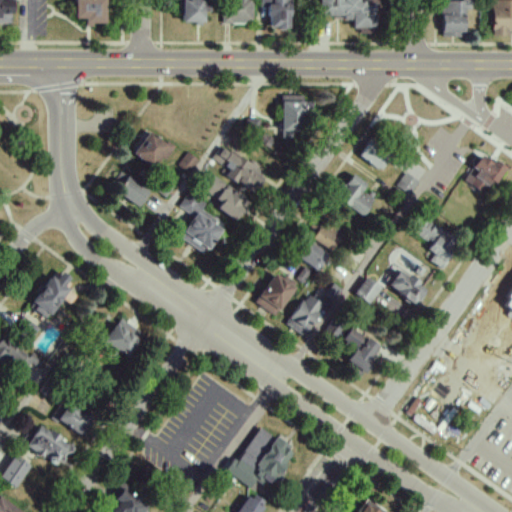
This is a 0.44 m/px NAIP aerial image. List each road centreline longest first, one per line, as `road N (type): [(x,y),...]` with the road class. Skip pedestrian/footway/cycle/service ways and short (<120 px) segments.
road 1 (residential): [(493,511),(71,211)]
road 2 (residential): [(71,211),(79,240),(99,260),(449,511)]
road 3 (secondary): [(511,66),(61,63)]
road 4 (residential): [(197,333),(392,67)]
road 5 (residential): [(369,423),(511,229)]
road 6 (residential): [(66,511),(197,333)]
road 7 (residential): [(71,211),(61,63)]
